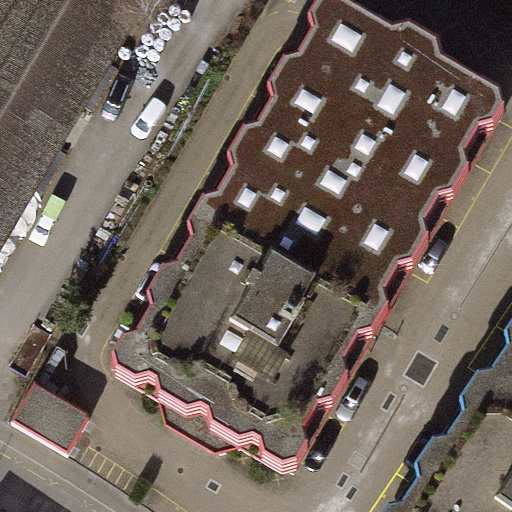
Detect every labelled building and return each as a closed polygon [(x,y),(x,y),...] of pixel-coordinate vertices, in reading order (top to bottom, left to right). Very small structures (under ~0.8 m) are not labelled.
[(0,276),(164,0),(4,0),(0,8),(0,276)] [(332,2),(318,4),(108,361),(111,375),(161,404),(202,427),(240,449),(280,471),(299,466),(500,111),(495,99),(438,63),(434,48),(405,31),(388,36),(332,2)] [(511,511),(511,330),(389,511),(511,511)] [(86,416),(37,385),(14,424),(70,457),(79,440),(88,424),(86,416)] [(202,427),(161,404),(166,429),(214,456),(240,449),(202,427)]
